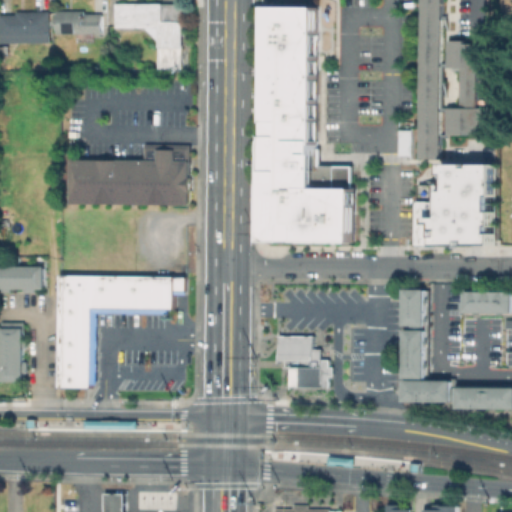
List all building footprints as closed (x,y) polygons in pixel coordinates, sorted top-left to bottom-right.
[(444,0),(444,160),(425,160),(425,0),(444,0)] [(184,3),(184,68),(160,68),(160,39),(147,26),(117,26),(117,3),(184,3)] [(323,63),(323,142),(321,143),(321,159),(319,159),(319,169),(354,170),(354,192),(362,192),(361,247),(304,247),(304,242),(291,242),(291,247),(271,247),(271,242),(270,242),(271,143),(273,144),(273,135),(273,136),(274,6),(325,6),(325,39),(323,63)] [(2,14),(18,13),(19,10),(51,10),(52,10),(51,42),(2,42),(2,14)] [(104,13),(104,33),(58,33),(59,10),(87,10),(87,12),(104,13)] [(489,44),(489,66),(479,66),(479,108),(486,108),(486,132),(469,132),(469,134),(449,134),(449,108),(463,108),(463,66),(449,66),(449,39),(470,39),(469,44),(489,44)] [(411,154),(411,129),(398,129),(398,154),(411,154)] [(193,146),(192,193),(190,193),(190,206),(75,205),(75,160),(150,161),(150,146),(193,146)] [(412,246),(412,201),(428,201),(429,190),(435,190),(435,174),(431,174),(431,164),(483,164),(483,163),(498,163),(500,243),(481,243),(481,245),(412,246)] [(0,265),(46,265),(46,288),(0,288),(0,265)] [(187,276),(187,293),(176,293),(176,308),(171,308),(171,313),(99,312),(98,384),(94,384),(94,387),(61,386),(63,274),(187,276)] [(408,326),(408,290),(429,290),(429,326),(408,326)] [(511,294),(511,312),(468,312),(468,294),(511,294)] [(25,327),(25,381),(3,381),(3,327),(25,327)] [(409,377),(410,330),(429,330),(429,377),(409,377)] [(335,366),(335,375),(332,375),(332,386),(297,386),(297,366),(289,366),(289,359),(282,359),(282,335),(316,335),(316,348),(324,348),(324,359),(332,359),(332,366),(335,366)] [(407,400),(408,378),(454,379),(453,401),(407,400)] [(511,407),(461,407),(461,386),(511,386),(511,407)] [(128,497),(127,511),(107,511),(108,497),(128,497)] [(400,503),(400,508),(399,508),(399,511),(387,511),(387,503),(400,503)] [(447,505),(447,503),(435,503),(435,508),(436,508),(436,511),(444,511),(445,508),(445,505),(447,505)]
